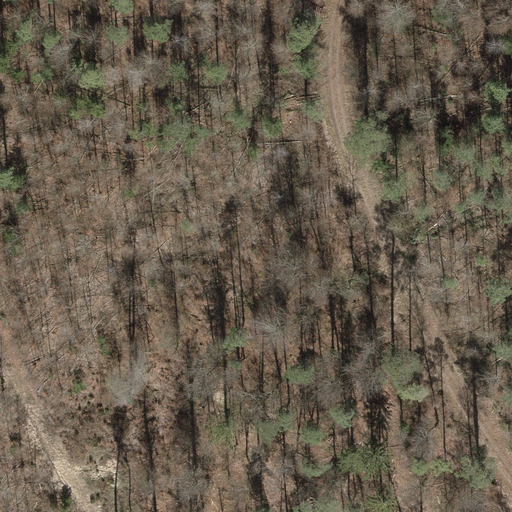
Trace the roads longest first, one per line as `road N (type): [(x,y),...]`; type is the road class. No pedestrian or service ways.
road 1 (track): [(344,0),(336,97),(368,207),(475,426),(511,470)]
road 2 (track): [(108,511),(0,321)]
